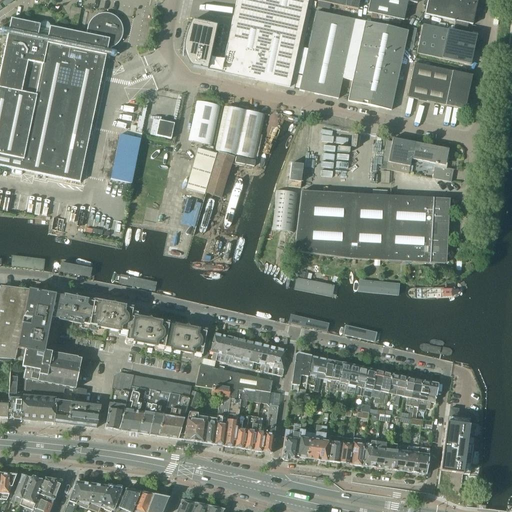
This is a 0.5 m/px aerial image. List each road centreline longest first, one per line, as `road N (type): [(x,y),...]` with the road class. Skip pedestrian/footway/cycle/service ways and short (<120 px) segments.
road 1 (residential): [(296,330),(448,372),(430,490),(274,469)]
road 2 (unclassified): [(476,140),(186,77),(164,44),(174,0)]
road 3 (residential): [(296,330),(0,271)]
road 4 (unclassified): [(476,140),(492,0)]
road 5 (residential): [(274,469),(296,330)]
